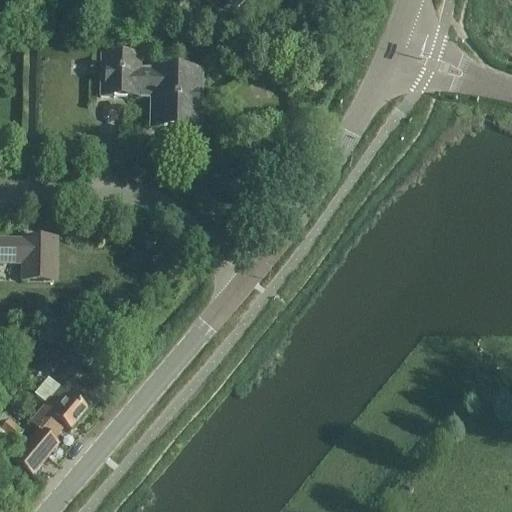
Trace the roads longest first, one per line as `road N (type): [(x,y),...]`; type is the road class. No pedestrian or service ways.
road 1 (secondary): [(45,511),(244,280)]
road 2 (residential): [(244,280),(148,199),(0,195)]
road 3 (secondary): [(244,280),(324,176),(382,69)]
